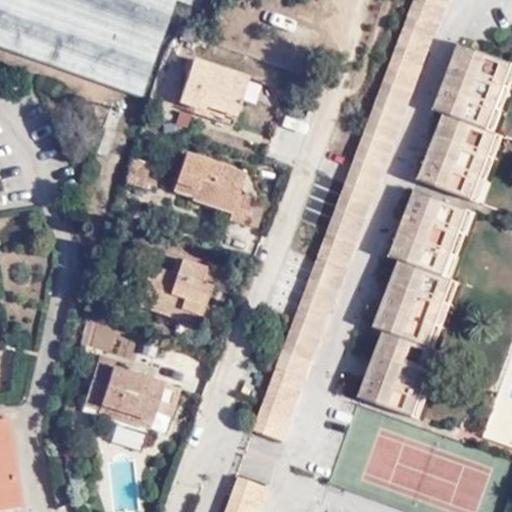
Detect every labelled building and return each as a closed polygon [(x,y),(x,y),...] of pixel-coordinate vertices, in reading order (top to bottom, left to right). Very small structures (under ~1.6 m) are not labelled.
[(0,0),(0,47),(141,96),(173,0),(174,0),(189,5),(191,0),(0,0)] [(415,0),(277,368),(306,379),(417,82),(440,20),(448,0),(415,0)] [(495,84),(503,61),(459,46),(456,53),(459,54),(442,106),(437,104),(435,112),(444,115),(441,124),(445,126),(427,175),(422,173),(419,181),(464,198),(472,176),(480,154),(488,132),(479,128),(487,106),(495,84)] [(188,74),(178,102),(203,111),(205,106),(235,116),(247,78),(193,60),(192,62),(186,59),(182,72),(188,74)] [(511,64),(503,61),(495,84),(511,90),(511,64)] [(511,97),(511,90),(495,84),(487,106),(506,114),(511,97)] [(203,111),(178,102),(177,108),(231,125),(235,116),(205,106),(203,111)] [(506,114),(487,106),(479,128),(488,132),(498,136),(506,114)] [(498,136),(488,132),(480,154),(498,160),(506,139),(498,136)] [(472,176),(491,183),(498,160),(480,154),(472,176)] [(245,226),(245,225),(251,204),(252,200),(238,196),(245,175),(185,155),(177,181),(195,188),(193,198),(231,211),(229,221),(245,226)] [(144,191),(151,166),(131,160),(125,185),(144,191)] [(472,176),(464,198),(482,205),(491,183),(472,176)] [(174,192),(193,198),(195,188),(177,181),(174,192)] [(451,228),(458,207),(414,190),(411,199),(415,200),(398,249),(393,247),(390,257),(399,260),(395,270),(398,271),(381,320),(376,320),(375,328),(382,330),(378,341),(382,343),(365,391),(361,391),(358,399),(404,416),(413,392),(420,369),(428,346),(420,344),(428,322),(436,298),(444,275),(435,272),(443,251),(451,228)] [(251,204),(245,225),(257,229),(264,208),(251,204)] [(477,214),(458,207),(451,228),(470,235),(477,214)] [(470,235),(451,228),(443,251),(462,258),(470,235)] [(462,258),(443,251),(435,272),(444,275),(455,279),(462,258)] [(180,310),(200,316),(210,288),(215,289),(220,274),(177,259),(172,275),(150,267),(137,307),(178,318),(180,310)] [(455,279),(444,275),(436,298),(455,305),(463,283),(455,279)] [(112,307),(119,287),(100,281),(94,301),(112,307)] [(447,329),(455,305),(436,298),(428,322),(447,329)] [(198,324),(200,316),(180,310),(178,318),(198,324)] [(439,350),(447,329),(428,322),(420,344),(428,346),(439,350)] [(420,369),(439,375),(446,354),(439,350),(428,346),(420,369)] [(101,357),(96,369),(111,374),(113,369),(115,362),(101,357)] [(93,379),(96,372),(90,368),(87,377),(93,379)] [(277,368),(254,432),(282,442),(306,379),(277,368)] [(111,374),(96,369),(96,372),(93,379),(87,377),(83,389),(88,391),(84,405),(99,410),(100,406),(150,422),(153,413),(170,418),(179,391),(138,377),(136,383),(129,381),(131,375),(113,369),(111,374)] [(413,392),(430,399),(439,375),(420,369),(413,392)] [(138,377),(131,375),(129,381),(136,383),(138,377)] [(413,392),(404,416),(422,422),(430,399),(413,392)] [(100,406),(99,410),(98,414),(148,430),(150,422),(100,406)] [(511,422),(491,415),(482,438),(511,449),(511,422)] [(0,471),(14,476),(5,416),(0,416),(0,471)] [(19,507),(14,476),(0,471),(0,511),(3,511),(3,510),(19,507)] [(235,478),(222,511),(253,511),(262,489),(235,478)]
